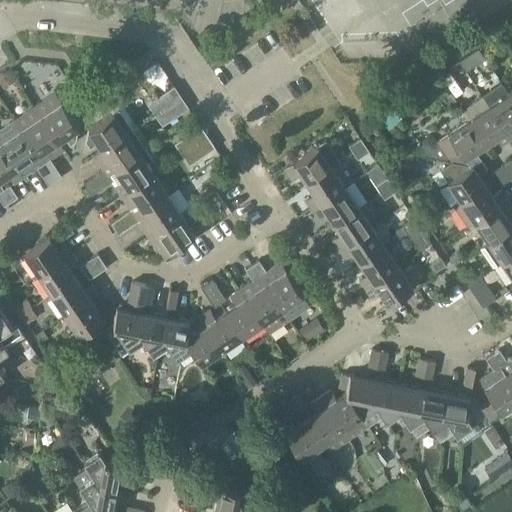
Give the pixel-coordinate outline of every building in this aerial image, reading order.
[(413,59),(430,48),(421,34),(404,45),(413,59)] [(16,78),(8,67),(0,72),(0,82),(3,86),(16,78)] [(447,74),(445,78),(449,84),(454,83),(455,77),(451,74),(447,74)] [(503,82),(483,95),(489,104),(511,137),(511,95),(509,91),(503,82)] [(159,111),(181,96),(174,85),(152,100),(159,111)] [(55,91),(34,105),(58,140),(65,136),(70,144),(75,140),(78,127),(55,91)] [(429,93),(415,102),(421,110),(434,102),(429,93)] [(181,96),(159,111),(166,121),(188,107),(181,96)] [(133,116),(124,104),(88,128),(85,142),(90,143),(95,139),(101,148),(102,149),(127,133),(126,132),(138,124),(133,116)] [(489,104),(470,118),(486,143),(495,137),(501,145),(511,137),(489,104)] [(34,105),(15,118),(22,128),(51,172),(57,168),(50,157),(63,148),(58,140),(34,105)] [(98,105),(90,111),(95,119),(104,114),(98,105)] [(15,118),(0,127),(0,140),(1,142),(24,175),(36,167),(44,177),(51,172),(22,128),(15,118)] [(470,166),(481,159),(475,150),(486,143),(470,118),(437,140),(435,137),(428,136),(423,139),(420,154),(446,160),(449,158),(451,161),(452,162),(470,166)] [(101,148),(93,154),(100,165),(103,169),(98,173),(105,185),(111,180),(107,174),(152,145),(138,124),(126,132),(127,133),(102,149),(101,148)] [(186,151),(208,136),(201,125),(179,140),(186,151)] [(208,136),(186,151),(193,161),(215,147),(208,136)] [(352,151),(364,143),(359,136),(348,144),(352,151)] [(325,139),(283,167),(291,177),(299,172),(305,182),(330,165),(339,158),(325,139)] [(0,140),(0,179),(8,174),(13,182),(24,175),(1,142),(0,140)] [(364,143),(352,151),(357,158),(368,150),(364,143)] [(152,145),(107,174),(111,180),(116,181),(117,183),(114,185),(121,195),(154,172),(154,173),(166,165),(152,145)] [(396,150),(394,161),(409,164),(411,153),(396,150)] [(511,157),(502,164),(506,171),(511,166),(511,157)] [(452,162),(440,170),(461,201),(486,184),(479,175),(488,169),(481,159),(470,166),(452,162)] [(377,163),(366,171),(375,184),(379,190),(390,182),(386,176),(377,163)] [(506,171),(502,164),(490,173),(494,179),(506,171)] [(330,165),(305,182),(313,192),(304,198),(311,207),(344,185),(330,165)] [(51,172),(44,177),(48,185),(62,176),(57,168),(51,172)] [(510,178),(506,171),(494,179),(499,186),(510,178)] [(124,212),(132,224),(138,220),(134,214),(167,192),(154,172),(121,195),(130,209),(124,212)] [(105,185),(98,173),(91,177),(99,189),(105,185)] [(99,189),(91,177),(83,182),(91,194),(99,189)] [(390,182),(379,190),(384,197),(395,189),(390,182)] [(3,189),(11,200),(18,196),(10,184),(3,189)] [(461,201),(455,206),(468,226),(475,222),(474,220),(507,198),(501,189),(493,195),(486,184),(461,201)] [(344,185),(311,207),(318,217),(326,212),(333,222),(358,205),(344,185)] [(11,200),(3,189),(0,190),(0,198),(4,205),(11,200)] [(148,235),(181,212),(167,192),(134,214),(138,220),(141,225),(148,235)] [(475,222),(488,240),(511,224),(511,205),(507,198),(474,220),(475,222)] [(358,205),(333,222),(340,232),(331,237),(338,247),(371,224),(358,205)] [(132,224),(124,212),(118,217),(125,229),(132,224)] [(195,233),(181,212),(148,235),(162,255),(195,233)] [(406,230),(417,222),(413,216),(402,224),(406,230)] [(125,229),(118,217),(110,222),(118,234),(125,229)] [(417,222),(406,230),(411,237),(422,229),(417,222)] [(69,223),(57,231),(62,238),(74,231),(69,223)] [(371,224),(338,247),(345,257),(353,251),(359,261),(384,244),(371,224)] [(479,246),(493,266),(511,253),(511,224),(488,240),(479,246)] [(38,274),(71,251),(65,242),(56,247),(49,236),(24,253),(38,274)] [(384,244),(359,261),(366,272),(358,277),(365,286),(398,264),(384,244)] [(458,250),(449,256),(455,263),(463,258),(458,250)] [(51,293),(76,277),(70,267),(78,261),(71,251),(38,274),(51,293)] [(1,256),(0,256),(0,266),(10,260),(5,253),(1,256)] [(96,263),(100,271),(107,266),(98,253),(91,257),(96,263)] [(511,253),(502,261),(511,275),(511,253)] [(445,263),(440,256),(429,264),(434,271),(445,263)] [(84,271),(96,263),(91,257),(80,265),(84,271)] [(252,263),(260,275),(266,270),(258,259),(252,263)] [(270,269),(260,275),(289,318),(309,304),(280,261),(269,268),(270,269)] [(96,263),(84,271),(89,278),(100,271),(96,263)] [(260,275),(252,263),(245,268),(253,280),(260,275)] [(398,264),(365,286),(372,297),(380,291),(387,302),(412,286),(398,264)] [(253,280),(240,288),(262,321),(269,331),(289,318),(260,275),(253,280)] [(76,277),(51,293),(64,313),(90,297),(90,298),(99,292),(91,282),(83,287),(76,277)] [(205,292),(216,284),(212,278),(200,286),(205,292)] [(143,301),(146,283),(132,281),(127,308),(116,306),(113,324),(115,328),(107,333),(121,354),(143,339),(144,338),(137,327),(141,311),(143,301)] [(146,283),(143,301),(151,303),(154,285),(146,283)] [(216,284),(205,292),(209,299),(221,291),(216,284)] [(170,288),(166,306),(174,307),(178,290),(170,288)] [(225,309),(242,334),(262,321),(240,288),(229,295),(235,303),(225,309)] [(221,291),(209,299),(214,306),(225,298),(221,291)] [(64,313),(79,334),(104,318),(106,304),(102,303),(97,307),(90,297),(64,313)] [(25,299),(17,304),(20,309),(22,312),(30,307),(25,299)] [(12,325),(0,307),(0,338),(7,348),(24,336),(15,323),(12,325)] [(30,307),(22,312),(28,321),(36,316),(30,307)] [(209,308),(198,315),(204,323),(206,322),(222,347),(242,334),(225,309),(215,316),(209,308)] [(161,334),(165,316),(141,311),(137,327),(144,338),(143,339),(152,353),(166,344),(168,343),(161,334)] [(187,320),(165,316),(161,334),(168,343),(166,344),(176,358),(191,348),(185,338),(187,323),(187,320)] [(195,330),(191,324),(187,323),(185,338),(191,348),(201,362),(222,347),(206,322),(195,330)] [(306,323),(299,328),(306,340),(314,335),(306,323)] [(42,329),(36,333),(41,341),(47,337),(42,329)] [(375,366),(379,349),(371,347),(368,365),(375,366)] [(492,353),(500,364),(506,360),(498,348),(492,353)] [(379,349),(375,366),(384,368),(387,350),(379,349)] [(500,364),(492,353),(485,357),(491,367),(493,369),(500,364)] [(511,356),(506,360),(500,364),(511,382),(511,356)] [(423,376),(427,358),(419,357),(415,374),(423,376)] [(427,358),(423,376),(431,377),(434,360),(427,358)] [(511,404),(511,382),(500,364),(493,369),(491,367),(477,376),(501,412),(511,404)] [(471,385),(475,368),(467,366),(463,384),(471,385)] [(34,367),(32,381),(44,382),(46,368),(34,367)] [(249,371),(242,376),(249,386),(256,381),(249,371)] [(346,387),(349,373),(341,372),(338,386),(346,387)] [(346,387),(346,390),(368,424),(382,415),(376,406),(378,406),(370,394),(373,378),(349,373),(346,387)] [(386,420),(400,411),(401,410),(393,398),(396,382),(373,378),(370,394),(378,406),(376,406),(382,415),(386,420)] [(421,387),(396,382),(393,398),(401,410),(400,411),(416,433),(430,424),(424,415),(425,415),(418,404),(421,387)] [(437,435),(440,439),(454,430),(448,420),(449,419),(442,408),(445,392),(421,387),(418,404),(425,415),(424,415),(430,424),(437,435)] [(320,396),(348,437),(368,424),(346,390),(335,398),(330,389),(320,396)] [(469,397),(445,392),(442,408),(449,419),(448,420),(454,430),(457,434),(472,424),(465,415),(469,397)] [(292,398),(301,410),(307,407),(299,394),(292,398)] [(305,418),(322,443),(328,451),(348,437),(320,396),(310,403),(315,411),(305,418)] [(301,410),(292,398),(285,403),(293,414),(301,410)] [(29,406),(27,418),(36,419),(38,407),(29,406)] [(322,443),(305,418),(295,424),(290,416),(279,424),(301,457),(302,456),(322,443)] [(26,429),(24,438),(34,439),(35,430),(26,429)] [(42,445),(40,454),(53,456),(54,449),(53,447),(42,445)] [(377,446),(369,451),(380,468),(388,463),(377,446)] [(83,461),(87,466),(92,475),(93,474),(99,483),(117,487),(120,476),(133,479),(134,473),(150,476),(153,460),(135,457),(134,465),(105,460),(99,450),(83,461)] [(511,458),(507,451),(495,459),(498,462),(504,471),(511,465),(511,458)] [(73,476),(78,484),(88,498),(89,497),(95,507),(113,510),(117,487),(99,483),(93,474),(92,475),(87,466),(73,476)] [(189,478),(187,487),(204,491),(207,482),(189,478)] [(11,479),(0,486),(7,495),(17,488),(11,479)] [(252,511),(237,488),(218,484),(213,509),(230,511),(252,511)] [(465,495),(455,501),(462,510),(471,504),(465,495)] [(77,511),(112,511),(113,510),(95,507),(89,497),(88,498),(75,507),(77,511)]
